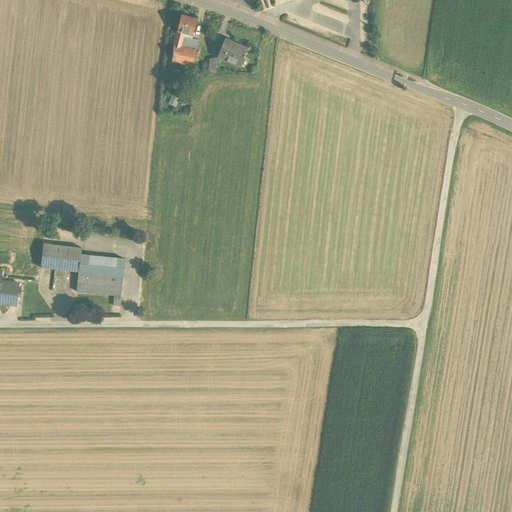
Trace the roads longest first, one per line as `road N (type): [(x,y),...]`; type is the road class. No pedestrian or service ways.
road 1 (unclassified): [(511,128),(223,8)]
road 2 (track): [(458,104),(422,325)]
road 3 (track): [(422,325),(393,511)]
road 4 (track): [(145,323),(0,325)]
